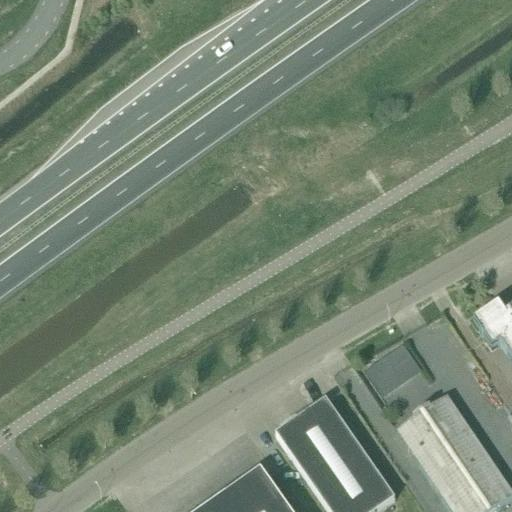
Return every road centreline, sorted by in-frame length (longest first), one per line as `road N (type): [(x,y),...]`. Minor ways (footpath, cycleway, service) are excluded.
road 1 (unclassified): [(61,511),(164,437),(511,232)]
road 2 (trunk): [(0,281),(392,0)]
road 3 (trunk): [(307,0),(0,219)]
